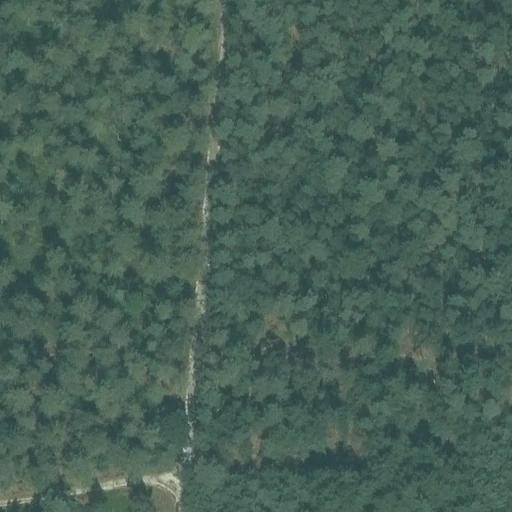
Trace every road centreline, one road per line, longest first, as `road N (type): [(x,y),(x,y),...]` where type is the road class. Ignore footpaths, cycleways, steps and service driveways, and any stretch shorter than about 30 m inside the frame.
road 1 (track): [(171,511),(224,0)]
road 2 (track): [(0,500),(174,477)]
